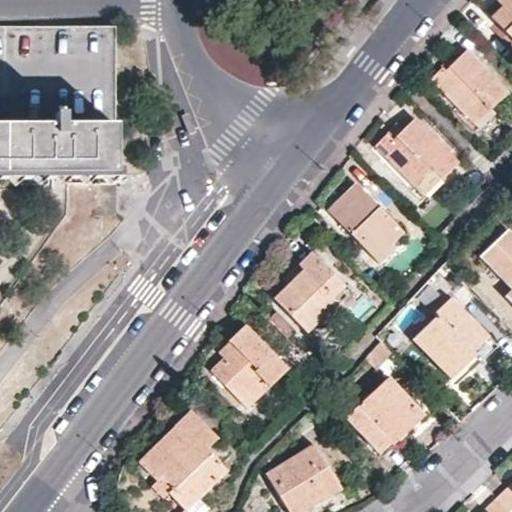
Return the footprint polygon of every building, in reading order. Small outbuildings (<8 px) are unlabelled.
[(383,4),(378,0),(377,0),(367,12),(372,16),(383,4)] [(511,0),(499,0),(487,12),(511,38),(511,0)] [(0,173),(77,173),(113,173),(111,27),(0,26),(0,173)] [(509,92),(468,50),(452,65),(446,71),(442,68),(431,78),(471,120),(485,107),(489,111),(509,92)] [(449,62),(442,68),(446,71),(452,65),(449,62)] [(476,125),(489,111),(485,107),(471,120),(476,125)] [(187,113),(180,116),(185,130),(189,129),(192,128),(187,113)] [(458,164),(415,119),(402,131),(393,139),(388,134),(375,145),(417,187),(435,170),(442,177),(443,178),(458,164)] [(396,126),(388,134),(393,139),(402,131),(396,126)] [(424,195),(442,177),(435,170),(417,187),(424,195)] [(90,184),(90,211),(112,210),(111,183),(90,184)] [(402,233),(357,185),(330,211),(379,263),(396,248),(391,243),(402,233)] [(511,229),(486,254),(511,281),(511,293),(508,297),(511,301),(511,229)] [(334,298),(347,286),(312,251),(309,251),(296,265),(302,269),(286,285),(275,297),(311,333),(339,303),(334,298)] [(281,280),(286,285),(302,269),(296,265),(281,280)] [(497,345),(452,297),(435,314),(436,315),(415,336),(458,382),(497,345)] [(278,312),(269,321),(289,341),(298,332),(278,312)] [(287,370),(244,326),(227,343),(228,345),(219,353),(224,358),(210,372),(237,399),(259,378),(269,388),(287,370)] [(379,369),(394,351),(381,338),(367,355),(379,369)] [(383,454),(424,414),(388,377),(347,416),(383,454)] [(247,409),(269,388),(259,378),(237,399),(247,409)] [(227,471),(206,450),(217,439),(191,412),(139,462),(156,480),(162,475),(174,488),(168,493),(186,511),(184,511),(207,511),(210,509),(199,498),(227,471)] [(341,491),(312,446),(265,477),(288,511),(298,511),(318,499),(322,504),(341,491)] [(164,497),(168,493),(174,488),(162,475),(156,480),(152,485),(164,497)] [(511,483),(499,494),(511,508),(511,483)] [(511,511),(511,508),(499,494),(486,506),(491,511),(489,511),(511,511)] [(309,511),(322,504),(318,499),(298,511),(309,511)]
